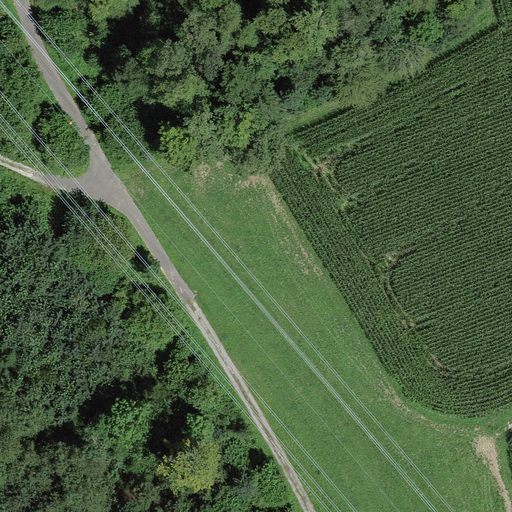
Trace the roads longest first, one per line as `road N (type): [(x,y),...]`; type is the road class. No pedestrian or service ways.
road 1 (track): [(302,511),(223,354),(116,190)]
road 2 (track): [(22,0),(41,56),(116,190)]
road 3 (track): [(116,190),(0,157)]
